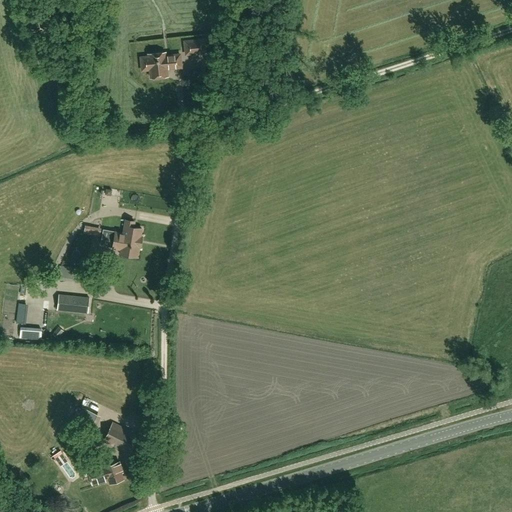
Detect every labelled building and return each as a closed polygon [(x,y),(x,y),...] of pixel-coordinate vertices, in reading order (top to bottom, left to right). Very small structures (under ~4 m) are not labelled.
[(204,39),(185,41),(184,41),(186,54),(206,52),(204,39)] [(166,69),(170,68),(181,67),(180,54),(165,56),(165,52),(148,54),(149,57),(141,57),(142,70),(150,70),(151,78),(167,76),(166,69)] [(141,229),(133,227),(134,221),(125,220),(123,233),(115,232),(115,233),(110,232),(108,247),(113,247),(112,248),(120,250),(119,254),(137,257),(138,247),(140,247),(142,237),(140,236),(141,229)] [(101,228),(85,225),(83,233),(100,236),(101,228)] [(108,247),(110,232),(103,231),(100,245),(108,247)] [(78,267),(59,266),(58,280),(76,282),(78,267)] [(88,313),(89,297),(59,294),(57,310),(88,313)] [(28,304),(19,303),(16,324),(25,325),(28,304)] [(20,327),(19,338),(40,339),(41,328),(20,327)] [(59,327),(53,334),(59,339),(64,332),(59,327)] [(87,411),(79,428),(88,433),(97,415),(87,411)] [(129,454),(138,435),(112,423),(103,442),(129,454)] [(182,440),(183,427),(176,426),(174,438),(182,440)] [(99,458),(100,465),(88,469),(92,483),(108,478),(110,483),(123,479),(121,473),(123,473),(119,462),(111,464),(109,455),(99,458)] [(0,511),(17,511),(7,503),(0,510),(0,511)]
